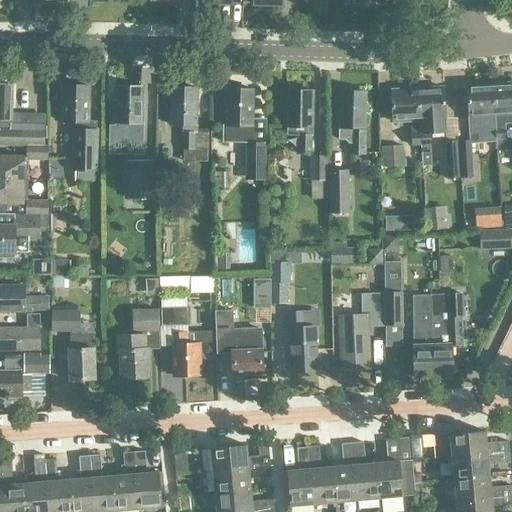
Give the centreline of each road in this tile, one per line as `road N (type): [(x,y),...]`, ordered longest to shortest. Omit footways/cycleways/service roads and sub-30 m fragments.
road 1 (residential): [(511,402),(0,427)]
road 2 (residential): [(0,43),(472,45)]
